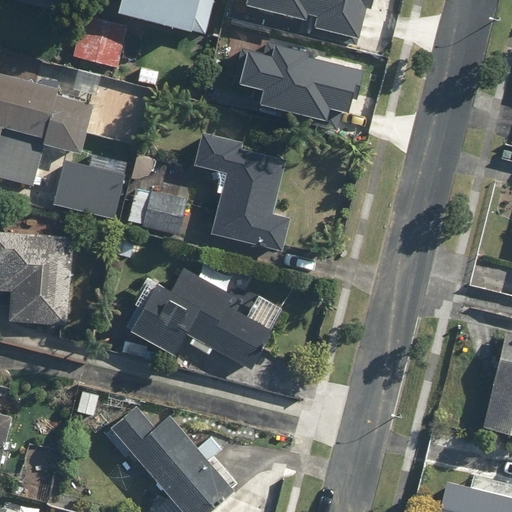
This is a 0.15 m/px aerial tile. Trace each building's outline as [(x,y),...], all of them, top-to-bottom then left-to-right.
[(124,0),(123,8),(201,27),(207,0),(208,0),(214,1),(214,0),(124,0)] [(358,35),(367,0),(245,0),(245,1),(302,16),(304,9),(315,12),(312,23),(358,35)] [(132,23),(86,10),(74,55),(120,68),(132,23)] [(349,110),(360,66),(273,43),(270,52),(249,46),(240,81),(261,87),(257,99),(324,117),(328,104),(349,110)] [(165,71),(139,64),(134,84),(160,90),(165,71)] [(62,88),(0,71),(0,174),(36,184),(47,142),(84,152),(97,102),(61,93),(62,88)] [(246,140),(206,131),(198,163),(230,170),(215,232),(286,249),(294,216),(276,212),(289,158),(245,147),(246,140)] [(96,150),(92,162),(67,155),(52,206),(121,226),(135,175),(127,172),(131,160),(96,150)] [(150,187),(149,194),(138,191),(132,219),(143,221),(141,228),(187,238),(196,197),(150,187)] [(78,234),(0,230),(0,289),(14,290),(13,321),(74,324),(78,234)] [(186,332),(250,367),(273,325),(229,302),(234,293),(181,265),(170,286),(153,277),(127,326),(175,352),(186,332)] [(511,331),(509,331),(487,425),(511,431),(511,331)] [(102,390),(81,385),(75,412),(97,416),(102,390)] [(139,404),(110,430),(184,511),(212,511),(243,484),(217,455),(227,445),(214,431),(202,441),(174,411),(158,426),(139,404)] [(0,459),(13,414),(0,410),(0,459)] [(472,487),(447,481),(439,511),(511,511),(511,482),(476,474),(472,487)]
